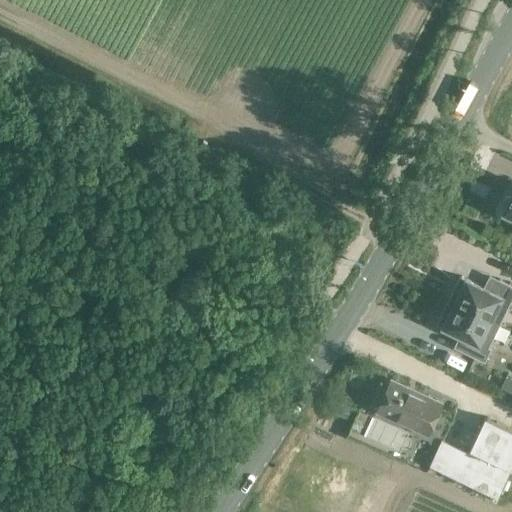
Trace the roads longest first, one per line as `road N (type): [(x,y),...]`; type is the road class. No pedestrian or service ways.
road 1 (secondary): [(217,511),(396,237),(458,122)]
road 2 (track): [(188,108),(396,237)]
